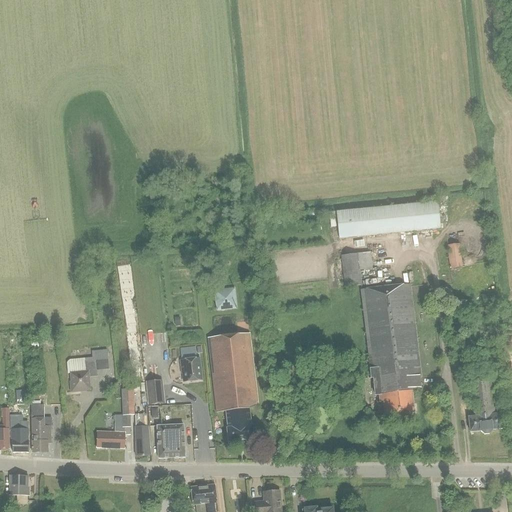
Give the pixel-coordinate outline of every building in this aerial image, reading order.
[(339,240),(440,230),(437,202),(336,213),(339,240)] [(460,245),(447,247),(450,270),(462,268),(460,245)] [(370,253),(343,257),(346,289),(362,287),(360,271),(359,263),(371,262),(370,253)] [(410,390),(421,389),(409,285),(362,290),(372,379),(373,379),(375,395),(379,395),(380,402),(377,402),(378,412),(383,411),(384,416),(413,413),(411,397),(410,390)] [(236,289),(214,291),(216,313),(238,311),(236,289)] [(215,402),(216,413),(225,412),(227,428),(226,428),(227,442),(253,439),(251,426),(250,426),(248,410),(258,406),(250,334),(208,338),(215,402)] [(201,381),(198,359),(180,361),(181,370),(183,370),(185,383),(201,381)] [(67,375),(70,374),(71,385),(70,385),(71,394),(79,393),(79,392),(90,391),(89,378),(97,378),(96,362),(84,363),(84,360),(70,361),(69,361),(67,363),(66,365),(67,375)] [(490,379),(471,381),(470,381),(474,418),(468,418),(470,433),(480,432),(480,433),(484,436),(489,435),(492,432),(491,431),(502,430),(500,415),(494,415),(490,379)] [(161,382),(147,383),(149,405),(164,404),(161,382)] [(97,433),(96,450),(124,451),(125,429),(130,429),(130,417),(134,417),(133,390),(122,390),(123,424),(115,424),(115,433),(97,433)] [(16,406),(26,405),(25,391),(16,392),(16,406)] [(142,406),(142,421),(139,421),(139,425),(148,425),(148,406),(142,406)] [(44,407),(31,407),(32,454),(48,454),(48,446),(51,445),(50,427),(44,427),(44,407)] [(8,410),(2,410),(2,418),(3,418),(3,430),(0,430),(0,451),(9,451),(8,410)] [(13,443),(13,454),(28,454),(27,423),(22,423),(22,417),(10,417),(11,443),(13,443)] [(183,426),(170,427),(171,459),(185,459),(183,426)] [(170,427),(157,427),(158,460),(171,459),(170,427)] [(133,429),(136,457),(150,457),(147,428),(133,429)] [(29,497),(29,489),(28,489),(28,477),(10,477),(9,497),(5,497),(6,511),(15,510),(14,497),(29,497)] [(214,511),(214,504),(216,504),(214,486),(203,488),(205,505),(207,505),(207,511),(214,511)] [(203,511),(202,505),(205,505),(203,488),(191,489),(192,506),(195,506),(196,511),(203,511)] [(280,511),(279,492),(263,493),(263,502),(255,503),(255,511),(280,511)]
